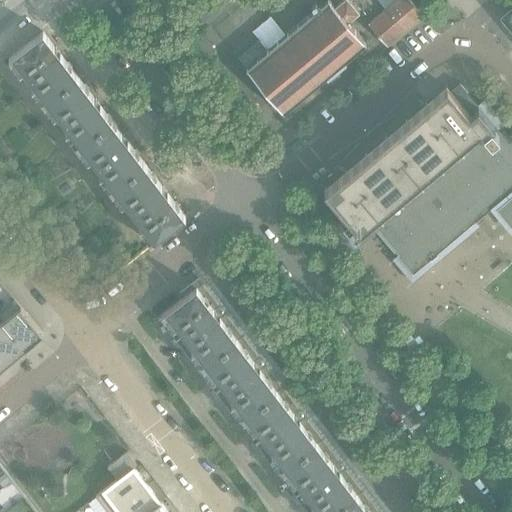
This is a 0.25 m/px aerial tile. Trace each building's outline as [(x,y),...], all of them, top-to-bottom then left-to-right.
[(365,42),(350,24),(347,21),(359,12),(349,0),(341,0),(340,0),(325,0),(306,16),(300,21),(267,50),(261,42),(239,60),(271,97),(283,112),(365,43),(365,42)] [(386,46),(424,14),(411,0),(378,0),(385,8),(367,24),(386,46)] [(42,102),(77,76),(59,53),(60,53),(55,46),(54,47),(42,31),(14,53),(11,55),(4,61),(7,64),(8,63),(18,76),(24,71),(44,97),(40,100),(42,102)] [(76,146),(110,119),(99,105),(100,105),(95,98),(94,99),(77,76),(42,102),(44,105),(48,102),(69,130),(78,141),(74,144),(76,146)] [(487,205),(511,184),(511,138),(504,129),(503,129),(484,106),(481,108),(477,104),(459,82),(449,90),(446,86),(323,189),(327,193),(339,207),(339,208),(358,230),(368,222),(412,274),(443,248),(444,248),(459,236),(475,222),(490,209),(487,205)] [(109,190),(144,163),(127,141),(127,140),(125,138),(122,134),(110,119),(76,146),(78,149),(81,146),(111,185),(108,188),(109,190)] [(185,216),(177,207),(167,193),(167,192),(162,186),(144,163),(109,190),(112,193),(115,190),(151,237),(147,239),(150,242),(153,240),(154,240),(185,216)] [(511,184),(487,205),(490,209),(498,219),(501,216),(510,228),(511,226),(511,184)] [(219,316),(216,312),(214,310),(218,305),(206,291),(201,293),(195,284),(180,295),(182,297),(181,298),(178,299),(157,316),(204,376),(224,361),(217,353),(236,338),(232,333),(235,328),(224,314),(219,316)] [(14,298),(0,309),(0,318),(2,321),(3,320),(26,348),(43,334),(37,326),(14,298)] [(3,320),(2,321),(0,322),(0,351),(9,362),(26,348),(3,320)] [(259,367),(257,365),(254,361),(258,357),(246,342),(241,345),(236,338),(217,353),(224,361),(204,376),(244,429),(264,413),(258,405),(276,390),(272,384),(275,380),(264,365),(259,367)] [(0,369),(9,362),(0,351),(0,369)] [(444,411),(425,386),(417,392),(436,418),(444,411)] [(298,419),(296,417),(294,414),(298,409),(286,394),(281,396),(276,390),(258,405),(264,413),(244,429),(284,480),(304,465),(297,456),(316,442),(312,436),(315,432),(304,417),(298,419)] [(338,471),(336,469),(334,466),(338,461),(326,446),(321,448),(316,442),(297,456),(304,465),(284,480),(308,511),(339,511),(337,509),(356,494),(352,488),(355,484),(344,469),(338,471)] [(117,479),(136,465),(126,452),(107,466),(117,479)] [(36,511),(0,464),(0,511),(36,511)] [(134,469),(104,492),(117,510),(148,486),(134,469)] [(148,486),(117,510),(119,511),(149,511),(161,504),(148,486)] [(377,511),(366,498),(361,500),(356,494),(337,509),(339,511),(377,511)]
